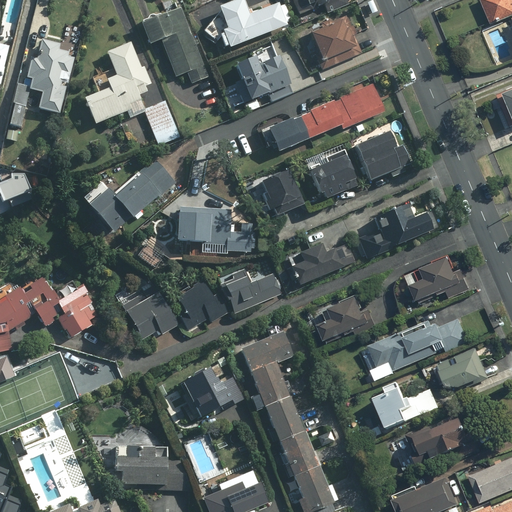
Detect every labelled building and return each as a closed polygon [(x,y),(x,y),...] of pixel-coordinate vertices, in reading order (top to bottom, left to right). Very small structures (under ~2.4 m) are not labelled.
[(248,18),(240,0),(239,0),(217,9),(226,30),(221,32),(227,48),(284,26),(277,6),(248,18)] [(344,0),(292,0),(298,15),(324,4),(327,12),(347,4),(344,0)] [(511,0),(479,0),(490,25),(511,16),(511,0)] [(190,84),(206,78),(180,11),(140,26),(148,46),(160,41),(174,77),(185,73),(190,84)] [(321,25),(323,29),(310,34),(321,62),(332,57),(335,65),(360,55),(345,16),(321,25)] [(36,62),(30,61),(26,79),(32,80),(29,92),(42,95),(38,111),(59,116),(62,99),(57,98),(60,83),(67,85),(73,60),(67,59),(69,54),(58,52),(59,46),(40,42),(36,62)] [(106,82),(109,90),(83,100),(91,120),(92,120),(94,125),(130,110),(128,106),(140,101),(138,96),(147,93),(144,87),(150,85),(143,69),(140,71),(129,44),(106,54),(115,78),(106,82)] [(0,81),(8,47),(0,45),(0,81)] [(276,58),(255,66),(252,59),(234,66),(249,102),(288,87),(276,58)] [(372,86),(331,103),(331,102),(266,130),(276,153),(339,127),(340,131),(384,112),(372,86)] [(511,92),(502,97),(511,120),(511,92)] [(409,164),(401,146),(390,151),(389,149),(394,147),(388,134),(377,138),(378,138),(353,149),(367,182),(409,164)] [(352,181),(342,158),(309,173),(319,196),(321,195),(324,201),(344,193),(341,186),(352,181)] [(86,205),(110,233),(128,218),(131,220),(176,181),(158,160),(113,198),(106,189),(86,205)] [(301,206),(288,173),(260,183),(273,217),(301,206)] [(423,215),(412,219),(406,205),(373,219),(377,230),(357,239),(366,259),(430,232),(423,215)] [(176,241),(225,244),(224,251),(247,252),(248,235),(227,234),(228,211),(179,208),(176,241)] [(346,245),(324,254),(320,246),(298,255),(301,263),(290,268),(297,286),(353,263),(346,245)] [(420,271),(424,281),(408,287),(415,304),(445,292),(449,300),(469,291),(461,271),(453,274),(447,260),(420,271)] [(285,267),(277,270),(284,285),(292,282),(285,267)] [(231,275),(233,280),(217,287),(224,303),(227,302),(232,315),(279,294),(271,275),(250,284),(244,270),(231,275)] [(0,350),(11,348),(7,332),(35,316),(41,326),(54,319),(48,309),(55,305),(40,280),(27,288),(29,291),(21,296),(16,289),(3,297),(5,301),(0,304),(0,350)] [(173,299),(181,312),(177,314),(186,330),(207,317),(211,323),(226,314),(215,296),(210,299),(200,283),(173,299)] [(89,327),(86,322),(97,315),(81,287),(56,302),(65,316),(58,320),(68,338),(89,327)] [(176,326),(153,288),(120,307),(140,341),(158,331),(161,335),(176,326)] [(329,311),(333,321),(317,328),(324,344),(354,332),(374,324),(369,312),(362,315),(356,300),(329,311)] [(434,347),(443,344),(447,354),(469,345),(459,320),(437,329),(436,326),(431,328),(429,323),(369,348),(379,370),(390,365),(393,372),(437,353),(434,347)] [(278,334),(237,351),(300,500),(296,502),(299,511),(314,511),(332,505),(274,365),(288,359),(278,334)] [(488,379),(477,351),(439,367),(450,395),(488,379)] [(22,360),(4,368),(12,388),(0,392),(0,427),(58,405),(40,359),(24,365),(22,360)] [(242,400),(230,378),(215,386),(206,371),(187,381),(192,390),(187,393),(200,418),(224,405),(226,409),(242,400)] [(396,385),(384,390),(387,396),(373,402),(385,430),(409,420),(409,421),(438,408),(431,390),(403,402),(396,385)] [(416,466),(454,452),(456,459),(476,452),(473,445),(475,444),(464,415),(405,437),(416,466)] [(186,462),(164,462),(164,460),(113,458),(113,472),(120,472),(120,485),(161,486),(161,491),(185,492),(186,462)] [(511,490),(511,459),(469,478),(480,504),(511,490)] [(8,470),(0,467),(0,507),(8,487),(2,485),(8,470)] [(447,479),(392,502),(396,511),(446,511),(459,507),(447,479)] [(264,505),(256,486),(224,498),(221,490),(199,499),(204,511),(259,511),(261,511),(259,507),(264,505)] [(17,511),(21,504),(7,499),(1,511),(17,511)] [(77,511),(70,511),(68,506),(54,511),(115,511),(114,509),(107,511),(103,511),(101,506),(99,507),(96,500),(76,508),(77,511)] [(511,511),(511,502),(493,511),(491,507),(479,511),(511,511)]
